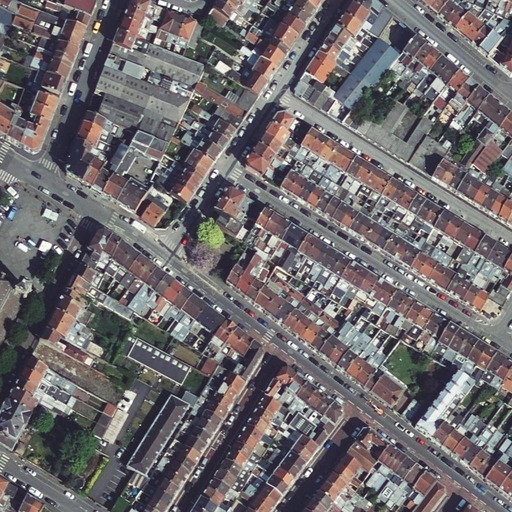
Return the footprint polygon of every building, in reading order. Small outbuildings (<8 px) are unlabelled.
[(22,5),(12,1),(9,0),(0,0),(0,8),(16,17),(22,5)] [(96,6),(82,0),(42,0),(47,2),(91,19),(96,6)] [(127,10),(153,21),(161,24),(166,11),(136,0),(133,0),(130,1),(127,10)] [(231,0),(218,0),(217,3),(244,21),(249,24),(251,21),(244,17),(248,11),(231,0)] [(246,0),(231,0),(248,11),(249,11),(252,6),(245,2),(246,0)] [(250,0),(254,2),(255,0),(258,2),(257,4),(265,9),(267,6),(259,1),(259,0),(250,0)] [(272,0),(281,6),(278,11),(305,29),(310,21),(278,0),(272,0)] [(284,0),(278,0),(310,21),(316,13),(299,1),(297,0),(285,0),(284,0)] [(299,0),(299,1),(316,13),(321,5),(313,0),(299,0)] [(353,0),(350,5),(367,16),(370,12),(375,16),(373,17),(376,19),(382,10),(370,0),(353,0)] [(424,0),(422,4),(429,10),(436,0),(424,0)] [(436,0),(429,10),(437,16),(449,1),(447,0),(436,0)] [(445,23),(458,8),(454,4),(456,0),(450,0),(449,1),(437,16),(445,23)] [(474,5),(474,6),(481,9),(484,10),(486,6),(482,5),(484,0),(476,0),(475,3),(474,5)] [(494,15),(500,0),(488,0),(488,1),(492,3),(490,8),(486,6),(484,10),(485,11),(488,12),(494,15)] [(503,19),(505,14),(511,0),(500,0),(494,15),(496,16),(498,17),(503,19)] [(91,19),(47,2),(45,7),(60,13),(57,20),(86,31),(91,19)] [(217,3),(212,10),(234,25),(237,22),(241,25),(244,21),(217,3)] [(463,12),(458,8),(445,23),(454,30),(474,6),(474,5),(470,3),(463,12)] [(34,25),(39,12),(26,7),(22,5),(16,17),(12,26),(30,33),(34,25)] [(283,22),(280,26),(298,39),(305,29),(278,11),(268,5),(267,6),(265,9),(262,14),(266,17),(269,12),(283,22)] [(350,5),(343,16),(362,29),(377,39),(378,39),(392,18),(382,10),(376,19),(373,17),(372,19),(367,16),(350,5)] [(481,9),(474,6),(454,30),(463,37),(481,15),(478,13),(481,9)] [(0,8),(0,24),(8,28),(4,38),(6,39),(12,26),(16,17),(0,8)] [(127,10),(122,21),(149,32),(153,21),(127,10)] [(230,30),(234,25),(212,10),(207,18),(223,28),(224,26),(230,30)] [(166,11),(161,24),(157,35),(152,47),(155,48),(158,40),(165,42),(176,15),(166,11)] [(481,15),(463,37),(471,44),(485,27),(490,20),(485,15),(488,12),(485,11),(481,15)] [(185,19),(176,15),(165,42),(168,43),(167,46),(171,48),(170,52),(172,53),(175,46),(185,19)] [(343,16),(335,28),(351,39),(355,41),(358,43),(360,44),(363,39),(357,35),(362,29),(343,16)] [(30,33),(42,38),(78,52),(86,31),(57,20),(56,19),(51,32),(34,25),(30,33)] [(186,47),(196,23),(185,19),(175,46),(185,50),(186,47)] [(253,27),(252,28),(289,53),(298,39),(280,26),(277,31),(258,19),(253,27)] [(503,39),(507,35),(511,28),(511,23),(504,20),(502,22),(507,24),(501,31),(498,27),(493,33),(478,50),(488,58),(491,54),(493,52),(496,48),(500,44),(502,41),(503,39)] [(122,21),(117,33),(144,44),(149,32),(122,21)] [(203,26),(196,23),(186,47),(193,50),(203,26)] [(255,47),(251,54),(277,71),(284,59),(261,43),(256,40),(248,34),(244,32),(241,29),(234,25),(230,30),(255,47)] [(249,25),(244,32),(248,34),(250,32),(252,28),(253,27),(249,25)] [(478,50),(493,33),(485,27),(471,44),(478,50)] [(257,38),(256,40),(261,43),(284,59),(289,53),(252,28),(250,32),(257,38)] [(335,28),(330,36),(346,47),(351,39),(335,28)] [(117,33),(112,46),(130,53),(130,52),(144,57),(148,45),(144,44),(117,33)] [(400,57),(413,41),(405,35),(392,51),(400,57)] [(511,37),(507,35),(503,39),(511,43),(509,47),(511,49),(511,37)] [(330,36),(324,44),(340,55),(346,47),(330,36)] [(42,38),(39,45),(38,48),(54,55),(74,63),(78,52),(42,38)] [(396,69),(402,75),(426,46),(416,38),(413,41),(400,57),(397,61),(400,64),(396,69)] [(374,88),(397,61),(400,57),(392,51),(378,39),(377,39),(373,46),(369,51),(364,59),(360,64),(358,67),(352,75),(368,85),(374,88)] [(373,46),(363,39),(360,44),(369,51),(373,46)] [(340,55),(324,44),(318,53),(334,64),(340,55)] [(495,53),(504,57),(511,60),(511,49),(509,47),(503,45),(500,44),(496,48),(493,52),(495,53)] [(144,70),(195,90),(198,84),(202,78),(206,68),(155,48),(152,47),(148,45),(144,57),(130,52),(130,53),(112,46),(108,56),(144,70)] [(410,80),(434,52),(426,46),(402,75),(405,77),(396,89),(400,93),(410,80)] [(74,63),(54,55),(38,48),(36,52),(34,58),(70,72),(74,63)] [(253,75),(268,84),(277,71),(251,54),(243,48),(241,51),(243,53),(251,59),(248,62),(256,68),(252,74),(253,75)] [(419,75),(424,79),(441,59),(434,52),(410,80),(413,83),(419,75)] [(318,53),(305,74),(322,85),(332,69),(346,78),(349,73),(345,71),(334,64),(318,53)] [(511,76),(511,60),(504,57),(495,53),(493,55),(491,54),(488,58),(511,77),(511,76)] [(348,60),(351,62),(358,67),(360,64),(350,57),(348,60)] [(30,69),(38,72),(66,83),(70,72),(34,58),(30,69)] [(425,93),(448,64),(441,59),(424,79),(418,87),(423,90),(420,93),(423,96),(425,93)] [(358,67),(351,62),(345,71),(349,73),(352,75),(358,67)] [(438,91),(441,94),(459,73),(448,64),(425,93),(432,98),(438,91)] [(132,105),(141,83),(139,82),(104,68),(95,91),(119,100),(132,105)] [(220,68),(217,72),(228,79),(231,75),(220,68)] [(153,87),(190,102),(195,91),(195,90),(144,70),(139,82),(141,83),(153,87)] [(30,93),(33,94),(58,104),(66,83),(38,72),(30,93)] [(228,79),(245,91),(258,99),(268,84),(253,75),(249,82),(232,72),(231,75),(228,79)] [(357,103),(368,85),(352,75),(349,73),(346,78),(336,92),(355,105),(357,103)] [(441,94),(434,104),(443,112),(449,105),(469,81),(459,73),(441,94)] [(300,81),(308,87),(315,91),(321,95),(321,94),(328,98),(328,97),(331,99),(335,93),(322,85),(305,74),(300,81)] [(294,95),(300,98),(308,87),(300,81),(294,90),(294,95)] [(459,113),(478,89),(469,81),(449,105),(459,113)] [(144,110),(153,87),(141,83),(132,105),(144,110)] [(236,106),(202,86),(198,84),(195,90),(195,91),(220,108),(242,123),(258,99),(245,91),(236,106)] [(160,163),(178,125),(182,118),(184,114),(190,102),(153,87),(144,110),(141,118),(144,119),(137,135),(153,141),(144,157),(160,163)] [(300,98),(307,102),(315,91),(308,87),(300,98)] [(478,89),(459,113),(454,120),(459,124),(449,140),(454,144),(470,122),(488,97),(478,89)] [(307,102),(313,106),(321,95),(315,91),(307,102)] [(33,94),(29,105),(54,115),(58,104),(33,94)] [(313,106),(320,110),(328,98),(321,94),(321,95),(313,106)] [(336,101),(331,99),(328,97),(328,98),(320,110),(327,115),(336,101)] [(473,166),(510,115),(488,97),(470,122),(483,132),(460,164),(462,165),(470,170),(473,166)] [(141,118),(144,110),(132,105),(119,100),(109,124),(114,126),(118,128),(126,131),(134,134),(137,135),(144,119),(141,118)] [(396,102),(386,117),(383,122),(379,127),(384,130),(390,134),(391,135),(408,109),(396,102)] [(362,106),(357,103),(355,105),(352,110),(358,114),(362,106)] [(25,108),(20,106),(19,109),(18,111),(25,114),(29,115),(31,116),(30,118),(35,120),(49,126),(54,115),(29,105),(27,104),(25,108)] [(0,135),(6,139),(18,111),(19,109),(12,106),(8,114),(0,109),(0,135)] [(205,128),(228,144),(235,133),(213,118),(195,107),(191,112),(209,123),(205,128)] [(220,108),(213,118),(235,133),(242,123),(220,108)] [(343,124),(349,128),(358,114),(352,110),(343,124)] [(20,148),(28,127),(25,125),(20,122),(22,116),(24,117),(25,114),(18,111),(6,139),(20,148)] [(200,133),(197,138),(221,154),(228,144),(205,128),(184,114),(182,118),(192,125),(191,127),(200,133)] [(277,116),(271,124),(290,136),(292,132),(305,140),(311,131),(284,114),(277,116)] [(358,114),(349,128),(356,132),(364,118),(358,114)] [(86,115),(82,124),(110,136),(114,126),(109,124),(86,115)] [(505,139),(510,142),(511,139),(511,116),(510,115),(473,166),(486,175),(493,166),(503,152),(498,148),(505,139)] [(443,119),(440,116),(437,120),(434,124),(438,126),(443,119)] [(356,132),(362,136),(371,122),(364,118),(356,132)] [(426,137),(431,130),(434,124),(423,118),(406,144),(410,146),(417,151),(421,145),(424,140),(426,137)] [(39,153),(49,126),(35,120),(32,129),(28,127),(20,148),(32,155),(39,153)] [(362,136),(369,140),(377,126),(371,122),(362,136)] [(82,124),(78,134),(106,145),(110,136),(82,124)] [(290,136),(271,124),(264,135),(291,151),(294,153),(296,155),(299,151),(296,149),(298,146),(287,140),(290,136)] [(369,140),(376,144),(384,130),(379,127),(377,126),(369,140)] [(120,140),(126,131),(118,128),(115,137),(120,140)] [(376,144),(382,148),(390,134),(384,130),(376,144)] [(310,153),(320,136),(311,131),(305,140),(301,148),(310,153)] [(181,142),(194,151),(214,165),(221,154),(197,138),(188,132),(181,142)] [(78,134),(75,143),(99,153),(102,155),(110,158),(116,148),(111,146),(106,145),(78,134)] [(382,148),(388,152),(397,138),(391,135),(390,134),(382,148)] [(153,141),(137,135),(133,142),(117,169),(125,174),(127,175),(139,155),(144,157),(153,141)] [(291,151),(264,135),(257,145),(284,162),(291,151)] [(319,159),(329,142),(320,136),(310,153),(312,155),(308,161),(312,163),(309,169),(310,169),(312,170),(315,165),(319,159)] [(417,151),(408,164),(432,179),(443,161),(431,154),(436,144),(426,137),(424,140),(421,145),(417,151)] [(388,152),(394,155),(403,142),(397,138),(388,152)] [(125,146),(122,145),(110,165),(107,163),(91,190),(102,196),(117,169),(133,142),(130,140),(129,142),(128,142),(125,146)] [(327,164),(338,147),(329,142),(319,159),(324,162),(327,164)] [(394,155),(401,160),(410,146),(406,144),(403,142),(394,155)] [(81,183),(99,153),(75,143),(65,169),(67,175),(81,183)] [(117,146),(116,148),(110,158),(107,163),(110,165),(122,145),(119,143),(117,146)] [(284,162),(257,145),(250,156),(276,172),(284,162)] [(408,164),(417,151),(410,146),(401,160),(408,164)] [(333,176),(336,170),(347,153),(338,147),(327,164),(330,166),(323,177),(326,179),(329,181),(333,176)] [(299,151),(296,155),(294,158),(294,159),(303,165),(310,153),(301,148),(299,151)] [(194,151),(183,168),(203,181),(214,165),(194,151)] [(91,190),(107,163),(110,158),(102,155),(99,153),(81,183),(91,190)] [(346,176),(356,159),(347,153),(336,170),(346,176)] [(276,172),(250,156),(245,164),(245,168),(270,183),(273,178),(277,180),(280,175),(276,172)] [(315,165),(318,167),(320,168),(324,162),(319,159),(315,165)] [(365,164),(356,159),(346,176),(348,177),(354,181),(365,164)] [(455,169),(451,166),(440,184),(448,188),(462,165),(460,164),(454,160),(453,162),(457,165),(455,169)] [(440,184),(451,166),(443,161),(432,179),(440,184)] [(174,162),(169,170),(197,190),(203,181),(183,168),(174,162)] [(287,164),(284,162),(276,172),(280,175),(287,164)] [(511,164),(509,163),(503,172),(511,177),(511,164)] [(363,187),(374,169),(365,164),(354,181),(361,185),(363,187)] [(293,168),(292,171),(287,179),(285,181),(280,190),(289,195),(307,167),(303,165),(299,171),(293,168)] [(470,170),(462,165),(448,188),(455,193),(466,176),(470,170)] [(481,209),(492,192),(493,189),(491,188),(494,181),(491,179),(497,169),(493,166),(486,175),(488,177),(485,182),(473,204),(481,209)] [(309,169),(307,167),(289,195),(297,201),(311,178),(306,175),(310,169),(309,169)] [(117,169),(102,196),(111,201),(122,182),(121,181),(125,174),(117,169)] [(167,169),(161,177),(192,198),(197,190),(169,170),(167,169)] [(382,175),(374,169),(363,187),(372,192),(382,175)] [(336,170),(333,176),(336,178),(332,183),(339,187),(342,181),(346,176),(336,170)] [(511,177),(503,172),(501,176),(509,180),(511,177)] [(192,198),(161,177),(155,173),(151,182),(186,206),(192,198)] [(382,175),(372,192),(378,195),(381,197),(391,180),(382,175)] [(311,178),(297,201),(306,206),(323,177),(321,176),(317,181),(311,178)] [(455,193),(464,198),(476,179),(475,178),(472,180),(466,176),(455,193)] [(326,179),(323,177),(306,206),(314,211),(328,188),(330,185),(325,181),(326,179)] [(339,187),(345,191),(348,185),(351,187),(354,181),(348,177),(345,183),(342,181),(339,187)] [(473,204),(485,182),(480,178),(478,180),(476,179),(464,198),(473,204)] [(122,182),(111,201),(134,215),(147,195),(150,191),(131,179),(127,185),(122,182)] [(386,201),(390,203),(400,186),(391,180),(381,197),(386,201)] [(351,187),(354,189),(357,191),(361,185),(354,181),(351,187)] [(389,210),(395,214),(409,191),(400,186),(390,203),(386,209),(383,214),(385,216),(389,210)] [(360,200),(362,201),(366,196),(369,198),(372,192),(363,187),(356,198),(357,198),(360,200)] [(328,188),(314,211),(323,216),(334,199),(337,194),(328,188)] [(244,215),(248,217),(252,210),(250,209),(254,203),(232,189),(227,190),(221,200),(244,215)] [(406,213),(417,196),(409,191),(395,214),(391,219),(394,221),(398,216),(403,219),(406,213)] [(337,201),(334,199),(323,216),(332,222),(342,204),(348,195),(343,192),(337,201)] [(369,198),(371,199),(374,201),(378,195),(372,192),(369,198)] [(489,214),(500,197),(492,192),(481,209),(489,214)] [(134,215),(153,229),(164,215),(152,205),(156,200),(147,195),(134,215)] [(507,225),(511,215),(511,195),(508,202),(498,219),(507,225)] [(406,213),(415,219),(426,201),(417,196),(406,213)] [(342,204),(332,222),(340,227),(357,198),(356,198),(354,197),(351,202),(348,200),(345,206),(342,204)] [(498,219),(508,202),(500,197),(489,214),(498,219)] [(340,227),(348,232),(362,209),(356,205),(360,200),(357,198),(340,227)] [(214,210),(222,216),(232,222),(233,220),(239,223),(244,215),(221,200),(214,210)] [(426,201),(415,219),(420,222),(424,224),(435,207),(426,201)] [(257,223),(265,210),(259,206),(251,219),(252,220),(257,223)] [(348,232),(357,237),(367,220),(374,209),(371,207),(368,212),(362,209),(348,232)] [(424,224),(421,229),(424,230),(427,226),(434,230),(444,213),(435,207),(424,224)] [(374,220),(379,212),(374,209),(367,220),(376,226),(378,223),(374,220)] [(254,238),(258,241),(274,215),(265,210),(257,223),(250,235),(244,245),(252,251),(254,248),(249,245),(254,238)] [(454,219),(444,213),(434,230),(427,241),(426,243),(429,245),(438,233),(443,236),(454,219)] [(263,253),(267,246),(282,221),(274,215),(258,241),(254,248),(263,253)] [(215,227),(236,240),(243,230),(232,222),(222,216),(215,227)] [(366,243),(374,248),(384,231),(391,219),(389,218),(386,223),(382,221),(378,227),(376,226),(366,243)] [(391,219),(384,231),(392,236),(396,229),(392,227),(395,222),(394,221),(391,219)] [(415,219),(408,230),(415,234),(417,231),(415,230),(420,222),(415,219)] [(439,242),(449,248),(463,225),(454,219),(443,236),(439,242)] [(252,220),(245,231),(250,235),(257,223),(252,220)] [(357,237),(366,243),(376,226),(367,220),(357,237)] [(282,221),(267,246),(271,248),(267,254),(270,256),(272,257),(274,255),(276,251),(291,226),(282,221)] [(399,224),(396,229),(405,235),(408,230),(399,224)] [(474,231),(463,225),(449,248),(447,252),(445,255),(450,257),(450,258),(458,245),(464,249),(474,231)] [(308,236),(291,226),(276,251),(284,256),(280,262),(275,259),(276,256),(274,255),(272,257),(269,262),(274,265),(286,272),(293,261),(308,236)] [(382,253),(391,258),(401,241),(405,235),(396,229),(392,236),(382,253)] [(405,235),(401,241),(411,247),(416,238),(418,235),(415,234),(408,230),(405,235)] [(382,253),(392,236),(384,231),(374,248),(382,253)] [(468,251),(474,255),(484,237),(474,231),(464,249),(460,256),(464,258),(468,251)] [(94,270),(98,262),(112,237),(104,233),(97,235),(88,252),(93,255),(85,271),(92,275),(94,270)] [(300,269),(316,242),(308,236),(293,261),(299,264),(296,270),(298,271),(300,269)] [(112,237),(98,262),(108,268),(121,243),(112,237)] [(470,270),(475,273),(474,275),(477,277),(486,262),(496,245),(484,237),(474,255),(466,268),(470,270)] [(400,264),(411,247),(401,241),(391,258),(400,264)] [(421,241),(416,250),(420,253),(426,244),(421,241)] [(325,247),(316,242),(300,269),(303,270),(305,266),(311,270),(325,247)] [(132,251),(121,243),(108,268),(106,271),(103,276),(108,279),(114,272),(116,274),(132,251)] [(410,270),(419,276),(429,258),(425,256),(429,249),(431,250),(433,247),(432,246),(429,245),(426,243),(426,244),(420,253),(410,270)] [(494,267),(504,250),(496,245),(486,262),(494,267)] [(325,247),(311,270),(316,273),(311,281),(315,283),(317,280),(333,252),(325,247)] [(410,270),(420,253),(416,250),(411,247),(400,264),(410,270)] [(235,291),(245,299),(260,273),(256,271),(265,254),(263,253),(254,248),(252,251),(257,254),(235,291)] [(511,255),(511,254),(504,250),(494,267),(502,272),(511,255)] [(124,272),(128,275),(141,258),(132,251),(116,274),(112,279),(117,283),(124,272)] [(243,255),(240,259),(226,284),(235,291),(257,254),(252,251),(248,258),(243,255)] [(342,257),(333,252),(317,280),(325,285),(325,284),(327,282),(331,275),(342,257)] [(428,281),(438,264),(444,254),(440,252),(434,261),(429,258),(419,276),(428,281)] [(503,278),(508,280),(511,272),(511,255),(502,272),(500,277),(499,278),(502,280),(503,278)] [(340,281),(351,263),(342,257),(331,275),(336,278),(340,281)] [(428,281),(437,287),(447,269),(450,266),(453,260),(450,258),(450,257),(448,260),(447,260),(443,267),(438,264),(428,281)] [(141,258),(128,275),(120,285),(124,288),(126,286),(132,278),(136,281),(149,264),(141,258)] [(267,261),(262,269),(269,273),(274,265),(269,262),(267,261)] [(351,263),(340,281),(336,288),(342,292),(336,302),(339,304),(344,296),(360,269),(351,263)] [(157,270),(149,264),(136,281),(129,289),(128,291),(132,294),(133,292),(139,284),(144,287),(157,270)] [(454,297),(464,280),(468,274),(470,270),(466,268),(463,265),(457,275),(446,292),(454,297)] [(80,267),(74,278),(95,291),(99,285),(103,276),(97,272),(94,276),(92,275),(85,271),(80,267)] [(494,267),(491,271),(500,277),(502,272),(494,267)] [(100,268),(97,272),(103,276),(106,271),(100,268)] [(262,286),(269,273),(262,269),(260,273),(245,299),(254,306),(265,288),(262,286)] [(358,292),(369,274),(360,269),(344,296),(346,298),(349,293),(355,297),(358,292)] [(447,269),(437,287),(446,292),(457,275),(447,269)] [(157,270),(144,287),(137,295),(134,300),(140,305),(144,308),(147,305),(146,304),(167,278),(157,270)] [(462,302),(473,285),(477,277),(474,275),(475,273),(470,270),(468,274),(472,277),(468,282),(464,280),(454,297),(462,302)] [(497,284),(501,287),(511,293),(511,291),(511,272),(508,280),(504,286),(497,281),(496,284),(497,284)] [(367,298),(378,280),(369,274),(358,292),(367,298)] [(265,314),(289,283),(293,277),(290,275),(285,282),(279,278),(274,284),(269,280),(265,288),(254,306),(265,314)] [(95,302),(106,308),(131,322),(135,315),(126,310),(118,304),(109,299),(105,297),(95,291),(74,278),(67,291),(84,301),(86,298),(94,303),(95,302)] [(129,289),(136,281),(132,278),(126,286),(129,289)] [(162,301),(175,284),(167,278),(146,304),(147,305),(151,308),(159,298),(162,301)] [(340,281),(336,278),(331,285),(336,288),(340,281)] [(0,348),(1,348),(0,347),(0,344),(5,336),(6,337),(7,335),(6,334),(11,324),(13,325),(14,323),(12,322),(18,312),(19,313),(21,310),(19,309),(22,304),(24,305),(30,293),(19,286),(17,289),(0,279),(0,348)] [(479,313),(488,299),(492,292),(497,284),(496,284),(490,280),(488,279),(486,282),(491,285),(486,293),(481,290),(471,308),(479,313)] [(376,304),(387,286),(378,280),(367,298),(376,304)] [(265,314),(274,321),(297,292),(290,287),(292,285),(289,283),(265,314)] [(139,284),(133,292),(137,295),(144,287),(139,284)] [(184,291),(175,284),(162,301),(155,311),(160,315),(167,305),(171,308),(184,291)] [(107,289),(99,285),(95,291),(105,297),(109,291),(107,289)] [(471,308),(481,290),(473,285),(462,302),(471,308)] [(386,309),(397,291),(387,286),(376,304),(373,308),(382,314),(386,309)] [(501,287),(496,294),(507,301),(511,293),(501,287)] [(283,328),(306,298),(299,294),(301,292),(298,290),(297,292),(274,321),(283,328)] [(86,312),(91,304),(84,301),(67,291),(55,313),(84,328),(85,329),(93,316),(86,312)] [(113,293),(109,291),(105,297),(109,299),(113,293)] [(169,316),(175,321),(193,297),(184,291),(171,308),(164,318),(167,320),(169,316)] [(406,297),(397,291),(386,309),(390,311),(385,323),(388,325),(390,322),(395,314),(406,297)] [(488,299),(496,304),(503,308),(507,301),(496,294),(492,292),(488,299)] [(113,293),(109,299),(118,304),(121,300),(122,298),(113,293)] [(307,296),(306,298),(283,328),(293,335),(315,305),(308,300),(309,298),(307,296)] [(182,342),(191,330),(207,308),(193,297),(175,321),(168,329),(166,333),(174,338),(182,342)] [(404,320),(415,303),(406,297),(395,314),(399,317),(394,326),(399,329),(404,320)] [(121,300),(118,304),(126,310),(130,305),(121,300)] [(144,308),(140,305),(134,300),(130,305),(126,310),(135,315),(138,317),(144,308)] [(301,342),(323,312),(318,307),(319,305),(316,303),(315,305),(293,335),(301,342)] [(410,324),(414,326),(424,309),(415,303),(404,320),(410,324)] [(164,318),(171,308),(167,305),(160,315),(164,318)] [(327,307),(323,312),(333,319),(334,317),(336,314),(327,307)] [(207,308),(191,330),(195,332),(186,345),(199,353),(207,342),(210,344),(226,323),(207,308)] [(366,321),(372,311),(367,308),(362,318),(366,321)] [(423,331),(433,314),(424,309),(414,326),(418,329),(414,336),(418,339),(423,331)] [(310,349),(333,319),(323,312),(301,342),(310,349)] [(55,313),(50,322),(86,341),(92,344),(94,340),(81,333),(84,328),(55,313)] [(442,320),(433,314),(423,331),(431,337),(442,320)] [(319,355),(342,325),(336,321),(337,319),(334,317),(333,319),(310,349),(319,355)] [(442,320),(431,337),(427,344),(425,347),(433,352),(450,324),(442,320)] [(86,341),(50,322),(45,331),(70,344),(81,350),(84,345),(86,341)] [(319,355),(328,362),(353,329),(344,322),(342,325),(319,355)] [(158,324),(156,327),(165,333),(166,333),(168,329),(160,323),(158,324)] [(237,331),(226,323),(210,344),(204,352),(209,355),(207,358),(211,360),(214,362),(220,354),(237,331)] [(414,326),(410,324),(400,341),(403,343),(409,333),(414,326)] [(459,330),(450,324),(433,352),(429,358),(432,360),(437,353),(442,357),(459,330)] [(85,329),(84,328),(81,333),(94,340),(97,335),(85,329)] [(337,369),(359,340),(363,336),(353,329),(328,362),(337,369)] [(469,336),(459,330),(442,357),(438,364),(442,366),(446,359),(452,363),(469,336)] [(70,344),(45,331),(40,342),(96,372),(98,368),(94,363),(68,349),(70,344)] [(220,354),(228,360),(245,337),(237,331),(220,354)] [(412,335),(409,333),(403,343),(406,345),(412,335)] [(192,369),(128,335),(119,354),(182,387),(192,369)] [(368,347),(372,342),(363,335),(363,336),(359,340),(368,347)] [(478,342),(469,336),(452,363),(448,369),(450,371),(452,372),(456,365),(462,369),(478,342)] [(234,374),(248,351),(253,343),(245,337),(228,360),(232,363),(228,369),(234,374)] [(346,376),(364,352),(368,347),(359,340),(337,369),(346,376)] [(488,348),(478,342),(462,369),(457,375),(462,378),(466,371),(471,374),(488,348)] [(253,343),(248,351),(253,354),(237,380),(246,385),(264,356),(262,350),(253,343)] [(368,347),(364,352),(369,356),(373,350),(368,347)] [(488,348),(471,374),(467,381),(471,383),(475,377),(481,380),(483,376),(497,354),(488,348)] [(355,383),(377,354),(373,350),(369,356),(364,352),(346,376),(355,383)] [(364,390),(379,369),(382,366),(377,362),(381,357),(377,354),(355,383),(364,390)] [(506,359),(497,354),(483,376),(492,382),(506,359)] [(511,368),(511,362),(506,359),(492,382),(496,384),(494,388),(498,391),(502,385),(511,368)] [(202,375),(211,380),(218,368),(220,365),(214,362),(211,360),(202,375)] [(24,371),(50,386),(52,382),(73,394),(77,387),(55,375),(43,368),(29,361),(24,371)] [(457,375),(462,369),(456,365),(452,372),(457,375)] [(223,371),(220,369),(218,368),(211,380),(221,386),(238,397),(246,385),(237,380),(223,371)] [(511,368),(502,385),(511,391),(511,368)] [(134,378),(117,369),(115,373),(132,383),(134,378)] [(274,381),(282,387),(286,391),(296,376),(287,369),(281,370),(274,381)] [(390,377),(379,369),(364,390),(391,410),(404,393),(387,380),(390,377)] [(18,382),(45,396),(46,392),(67,404),(71,397),(50,386),(24,371),(18,382)] [(448,387),(457,375),(452,372),(450,371),(442,382),(448,387)] [(457,375),(448,387),(416,429),(432,441),(451,416),(458,407),(452,403),(456,398),(461,403),(475,385),(471,383),(467,381),(462,378),(457,375)] [(287,411),(295,400),(307,384),(296,376),(286,391),(283,396),(281,398),(278,402),(277,404),(281,407),(287,411)] [(206,389),(216,395),(233,405),(238,397),(221,386),(211,380),(206,389)] [(277,395),(282,387),(274,381),(264,397),(277,404),(278,402),(276,400),(279,396),(277,395)] [(480,381),(477,387),(485,392),(486,392),(489,387),(480,381)] [(66,407),(45,396),(18,382),(13,392),(38,406),(60,418),(62,414),(68,417),(72,411),(66,407)] [(50,386),(71,397),(73,394),(52,382),(50,386)] [(296,432),(307,441),(316,428),(308,422),(299,415),(301,413),(305,407),(317,392),(307,384),(295,400),(287,411),(290,413),(292,411),(299,416),(289,428),(296,432)] [(34,414),(38,406),(13,392),(7,403),(39,421),(52,428),(56,422),(40,413),(36,415),(34,414)] [(46,392),(45,396),(66,407),(67,404),(46,392)] [(299,415),(308,422),(325,398),(317,392),(305,407),(309,410),(305,416),(301,413),(299,415)] [(485,392),(481,397),(491,405),(496,398),(486,392),(485,392)] [(186,393),(181,403),(190,407),(194,410),(196,406),(200,400),(186,393)] [(216,395),(210,403),(228,414),(233,405),(216,395)] [(278,413),(281,407),(277,404),(264,397),(257,408),(283,424),(283,423),(286,418),(278,413)] [(181,403),(171,398),(127,469),(129,470),(135,473),(145,478),(190,407),(181,403)] [(325,398),(308,422),(316,428),(318,426),(320,423),(334,405),(325,398)] [(414,401),(401,418),(409,424),(422,407),(414,401)] [(37,424),(39,421),(7,403),(6,404),(0,416),(0,446),(12,453),(30,420),(37,424)] [(228,414),(210,403),(205,412),(222,422),(228,414)] [(101,414),(112,419),(117,410),(117,409),(107,404),(101,414)] [(506,404),(501,411),(509,417),(511,411),(511,407),(508,405),(506,404)] [(334,405),(320,423),(325,426),(322,429),(318,426),(316,428),(328,437),(343,418),(342,411),(334,405)] [(194,416),(200,420),(217,431),(222,422),(205,412),(196,406),(194,410),(191,415),(194,416)] [(257,408),(251,417),(269,428),(271,424),(277,428),(280,429),(283,424),(257,408)] [(126,415),(117,410),(112,419),(106,430),(104,434),(113,439),(126,415)] [(106,430),(112,419),(101,414),(96,424),(97,425),(106,430)] [(442,449),(459,425),(464,420),(458,416),(456,419),(451,416),(432,441),(442,449)] [(463,428),(459,425),(442,449),(452,456),(468,435),(480,419),(477,417),(476,419),(472,416),(463,428)] [(269,428),(251,417),(246,426),(263,436),(266,432),(272,436),(274,437),(277,433),(275,432),(269,428)] [(186,423),(195,428),(212,439),(217,431),(200,420),(197,425),(188,420),(186,423)] [(180,432),(184,434),(186,430),(191,434),(195,428),(186,423),(180,432)] [(280,429),(278,432),(283,436),(289,427),(283,423),(283,424),(280,429)] [(472,437),(468,435),(452,456),(461,463),(488,428),(482,424),(472,437)] [(92,435),(95,437),(101,440),(104,434),(106,430),(97,425),(92,435)] [(490,425),(488,428),(461,463),(469,470),(494,436),(489,432),(492,427),(490,425)] [(246,426),(241,434),(258,445),(261,441),(269,446),(272,442),(269,440),(263,436),(246,426)] [(191,434),(189,437),(207,448),(212,439),(195,428),(191,434)] [(328,437),(316,428),(307,441),(319,450),(328,437)] [(511,430),(511,431),(511,447),(486,482),(499,492),(511,475),(511,473),(508,471),(511,465),(511,430)] [(363,432),(355,443),(379,461),(389,447),(369,431),(363,432)] [(504,436),(498,431),(494,436),(469,470),(477,476),(490,459),(496,452),(493,450),(504,436)] [(511,447),(511,431),(510,434),(511,436),(497,455),(499,455),(494,462),(490,459),(477,476),(486,482),(511,447)] [(278,432),(277,433),(274,437),(273,440),(278,444),(283,436),(278,432)] [(307,441),(296,432),(290,441),(313,458),(319,450),(307,441)] [(104,434),(101,440),(109,445),(113,439),(104,434)] [(241,434),(236,443),(253,453),(258,445),(241,434)] [(189,437),(183,447),(200,458),(207,448),(189,437)] [(313,458),(290,441),(284,449),(285,450),(307,466),(313,458)] [(250,458),(259,463),(259,461),(261,459),(253,453),(236,443),(230,451),(247,462),(250,458)] [(379,461),(355,443),(345,457),(368,475),(372,470),(379,461)] [(274,454),(284,461),(301,474),(307,466),(285,450),(283,452),(281,450),(279,453),(269,446),(268,448),(267,449),(274,454)] [(178,455),(195,466),(200,458),(183,447),(178,455)] [(370,490),(398,453),(389,447),(379,461),(372,470),(375,472),(365,486),(370,490)] [(267,450),(265,452),(265,453),(271,458),(274,454),(267,449),(267,450)] [(164,458),(173,464),(190,475),(195,466),(178,455),(169,450),(164,458)] [(230,451),(225,460),(242,471),(246,473),(249,469),(253,472),(256,467),(253,465),(247,462),(230,451)] [(406,460),(398,453),(370,490),(375,494),(386,480),(389,483),(406,460)] [(345,457),(338,466),(354,478),(356,474),(362,479),(360,482),(362,484),(368,475),(345,457)] [(173,464),(164,458),(158,467),(163,470),(166,466),(170,469),(173,464)] [(242,471),(225,460),(219,470),(238,482),(240,479),(238,478),(240,475),(242,471)] [(406,460),(389,483),(378,497),(388,503),(415,467),(406,460)] [(261,469),(264,472),(266,473),(270,469),(259,461),(259,463),(257,465),(257,466),(261,469)] [(294,482),(301,474),(284,461),(278,469),(294,482)] [(170,469),(167,472),(185,483),(190,475),(173,464),(170,469)] [(270,469),(266,473),(288,490),(294,482),(278,469),(272,465),(270,469)] [(251,475),(255,477),(256,475),(261,469),(257,466),(256,467),(253,472),(251,475)] [(338,466),(331,475),(355,493),(362,484),(360,482),(354,478),(338,466)] [(167,472),(163,470),(158,467),(153,475),(157,478),(160,473),(165,476),(167,472)] [(425,474),(415,467),(388,503),(385,506),(391,511),(395,506),(399,509),(406,500),(425,474)] [(238,482),(219,470),(213,479),(236,493),(238,495),(240,492),(244,486),(241,484),(238,489),(233,486),(234,483),(237,485),(238,482)] [(249,478),(250,476),(246,473),(242,471),(240,475),(244,477),(240,483),(241,484),(244,486),(249,478)] [(165,476),(162,481),(179,492),(185,483),(167,472),(165,476)] [(288,490),(266,473),(264,472),(260,477),(256,475),(255,477),(282,498),(288,490)] [(425,474),(406,500),(410,503),(403,511),(413,511),(417,508),(421,503),(425,497),(429,492),(436,483),(425,474)] [(149,482),(146,485),(173,501),(179,492),(162,481),(157,478),(153,475),(149,482)] [(253,489),(276,506),(282,498),(255,477),(251,475),(250,476),(249,478),(257,484),(253,489)] [(331,475),(324,484),(351,504),(354,500),(358,503),(359,502),(361,503),(364,500),(355,493),(331,475)] [(511,475),(499,492),(511,501),(511,499),(511,475)] [(236,493),(213,479),(207,489),(226,501),(228,498),(226,497),(228,494),(234,497),(236,493)] [(0,493),(9,499),(20,506),(23,501),(13,494),(15,490),(0,481),(0,493)] [(436,483),(429,492),(441,501),(445,496),(445,489),(436,483)] [(324,484),(317,493),(341,511),(360,511),(351,504),(324,484)] [(146,485),(141,493),(168,510),(173,501),(146,485)] [(207,489),(201,499),(222,511),(227,511),(230,509),(227,507),(226,508),(221,505),(223,502),(225,503),(226,501),(207,489)] [(25,497),(15,490),(13,494),(23,501),(25,497)] [(235,500),(238,502),(244,495),(240,492),(238,495),(235,500)] [(441,501),(429,492),(425,497),(437,507),(441,501)] [(9,499),(0,493),(0,503),(5,506),(9,499)] [(135,501),(141,505),(152,511),(166,511),(168,510),(141,493),(135,501)] [(341,511),(317,493),(310,502),(323,511),(341,511)] [(238,502),(250,511),(267,511),(244,495),(238,502)] [(27,511),(33,502),(25,497),(23,501),(20,506),(17,511),(16,511),(27,511)] [(432,511),(437,507),(425,497),(421,503),(432,511)] [(222,511),(201,499),(195,509),(200,511),(222,511)] [(250,511),(238,502),(235,500),(230,509),(232,511),(235,507),(241,511),(250,511)] [(131,508),(119,501),(112,511),(127,511),(130,509),(131,508)] [(33,502),(27,511),(38,511),(41,507),(33,502)] [(323,511),(310,502),(303,511),(304,511),(323,511)] [(0,503),(0,511),(2,511),(3,511),(5,511),(16,511),(17,511),(5,506),(0,503)] [(432,511),(421,503),(417,508),(421,511),(432,511)]
